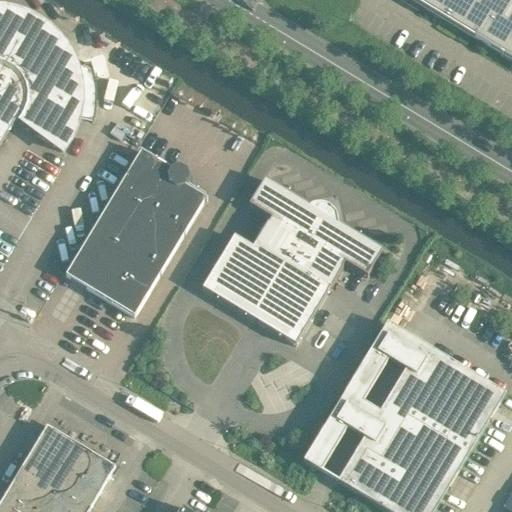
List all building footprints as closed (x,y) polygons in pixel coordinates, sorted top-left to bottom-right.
[(511,0),(411,0),(415,2),(441,18),(511,60),(511,0)] [(0,148),(20,115),(26,118),(23,122),(63,152),(64,151),(71,141),(76,130),(79,119),(95,122),(96,117),(96,113),(97,108),(97,104),(97,100),(97,96),(97,92),(97,87),(96,83),(96,79),(95,75),(94,71),(93,67),(91,63),(76,68),(72,58),(66,47),(58,37),(49,29),(39,22),(28,16),(16,12),(4,10),(0,9),(0,148)] [(190,180),(141,151),(140,152),(141,153),(66,277),(90,291),(135,318),(206,200),(207,201),(208,200),(186,187),(190,180)] [(368,278),(384,251),(266,180),(250,206),(271,219),(253,248),(235,237),(203,290),(297,347),(346,265),(368,278)] [(388,324),(305,462),(321,472),(338,483),(386,511),(435,511),(506,395),(388,324)] [(47,428),(33,452),(67,473),(82,448),(47,428)] [(67,473),(101,493),(116,469),(82,448),(67,473)] [(33,452),(18,476),(53,497),(67,473),(33,452)] [(53,497),(78,511),(89,511),(101,493),(67,473),(53,497)] [(18,476),(4,500),(23,511),(43,511),(53,497),(18,476)] [(43,511),(78,511),(53,497),(43,511)] [(23,511),(4,500),(0,506),(0,511),(23,511)]
